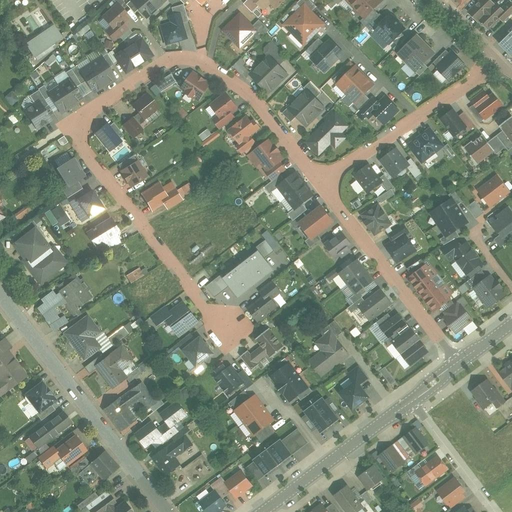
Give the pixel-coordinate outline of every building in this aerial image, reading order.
[(114,0),(109,5),(113,9),(118,5),(114,0)] [(157,8),(149,0),(131,0),(131,1),(139,9),(146,18),(157,8)] [(149,0),(157,8),(166,0),(149,0)] [(260,5),(254,0),(248,0),(244,4),(253,12),(260,5)] [(254,0),(260,5),(265,0),(268,0),(277,8),(282,4),(283,4),(282,3),(285,0),(254,0)] [(317,7),(310,0),(301,0),(297,4),(302,9),(305,5),(312,12),(317,7)] [(347,0),(355,8),(363,0),(347,0)] [(382,0),(363,0),(355,8),(365,18),(374,9),(383,0),(382,0)] [(482,0),(470,12),(479,21),(480,20),(495,5),(489,0),(482,0)] [(139,9),(131,1),(127,5),(135,13),(139,9)] [(511,14),(511,4),(510,2),(502,10),(505,13),(500,18),(505,22),(511,14)] [(113,9),(103,18),(111,27),(115,30),(123,23),(129,17),(118,4),(118,5),(113,9)] [(190,21),(185,4),(173,8),(175,15),(180,14),(183,23),(190,21)] [(495,5),(480,20),(489,29),(500,18),(505,13),(502,10),(496,4),(495,5)] [(312,12),(305,5),(302,9),(285,25),(293,33),(296,31),(307,42),(324,25),(312,12)] [(286,22),(297,12),(294,9),(284,20),(286,22)] [(374,9),(365,18),(361,21),(367,27),(379,15),(374,9)] [(173,23),(162,27),(167,44),(188,38),(183,23),(180,14),(175,15),(171,16),(173,23)] [(379,15),(367,27),(373,33),(376,30),(376,29),(386,20),(380,14),(379,15)] [(241,15),(224,31),(240,47),(254,34),(257,31),(253,27),(241,15)] [(386,20),(376,29),(376,30),(390,44),(402,33),(405,29),(391,15),(386,20)] [(270,30),(260,20),(253,27),(257,31),(254,34),(260,41),(270,30)] [(115,30),(111,27),(106,31),(115,41),(128,29),(123,23),(115,30)] [(53,25),(25,44),(35,58),(63,39),(53,25)] [(511,29),(499,42),(511,54),(511,29)] [(402,33),(393,41),(399,46),(403,42),(407,38),(402,33)] [(408,46),(399,54),(407,63),(426,45),(418,36),(408,46)] [(319,38),(307,51),(314,58),(326,45),(319,38)] [(142,40),(116,56),(126,72),(152,56),(147,49),(148,47),(147,45),(145,44),(142,40)] [(314,58),(313,59),(325,71),(332,65),(332,66),(339,59),(338,58),(343,53),(331,41),(326,45),(314,58)] [(399,46),(395,50),(399,54),(408,46),(403,42),(399,46)] [(426,45),(407,63),(416,72),(424,63),(435,53),(426,45)] [(447,50),(434,63),(438,67),(451,54),(447,50)] [(284,60),(275,51),(270,56),(279,66),(284,60)] [(465,66),(452,53),(451,54),(438,67),(437,68),(450,80),(465,66)] [(114,64),(107,54),(102,57),(109,68),(114,64)] [(279,66),(270,56),(260,65),(279,84),(288,75),(279,66)] [(109,68),(102,57),(91,64),(105,86),(116,79),(109,68)] [(243,65),(239,61),(234,66),(241,73),(246,69),(243,65)] [(351,62),(342,71),(343,71),(347,76),(356,67),(351,62)] [(424,63),(416,72),(420,76),(429,68),(424,63)] [(105,86),(91,64),(81,71),(80,71),(87,81),(94,93),(105,86)] [(279,84),(260,65),(251,74),(269,93),(279,84)] [(87,81),(80,71),(81,71),(78,66),(72,69),(81,84),(87,81)] [(347,76),(338,85),(347,94),(365,76),(356,66),(347,76)] [(81,84),(72,69),(66,73),(69,78),(70,78),(76,88),(81,84)] [(343,71),(333,80),(338,85),(347,76),(343,71)] [(210,85),(194,73),(183,88),(188,92),(186,93),(193,98),(195,97),(199,100),(210,85)] [(172,74),(155,85),(161,92),(177,82),(172,74)] [(365,76),(347,94),(356,103),(365,94),(374,85),(365,76)] [(76,88),(70,78),(69,78),(59,85),(73,107),(84,100),(76,88)] [(321,94),(310,83),(305,88),(307,90),(316,99),(321,94)] [(48,91),(48,92),(51,97),(62,114),(73,107),(59,85),(48,91)] [(44,86),(39,89),(39,90),(46,100),(51,97),(48,92),(48,91),(44,86)] [(39,90),(30,96),(35,104),(39,102),(44,108),(49,105),(47,102),(46,100),(39,90)] [(316,99),(307,90),(298,99),(316,117),(325,108),(316,99)] [(489,98),(485,91),(472,101),(475,105),(481,113),(486,119),(503,106),(494,94),(489,98)] [(13,92),(6,98),(13,106),(20,100),(13,92)] [(148,94),(134,106),(144,119),(158,108),(148,94)] [(227,94),(212,106),(219,115),(222,119),(231,112),(237,108),(227,94)] [(365,94),(356,103),(352,107),(358,112),(361,110),(371,100),(365,94)] [(371,100),(361,110),(370,119),(375,114),(372,111),(380,103),(373,97),(371,100)] [(380,103),(372,111),(375,114),(385,124),(399,110),(386,97),(380,103)] [(316,117),(298,99),(289,108),(297,117),(307,126),(316,117)] [(44,108),(39,102),(35,104),(25,111),(37,129),(51,120),(46,112),(44,108)] [(477,117),(481,113),(475,105),(470,108),(477,117)] [(297,117),(289,108),(283,113),(292,122),(297,117)] [(459,117),(454,110),(442,119),(455,136),(467,127),(465,125),(459,117)] [(329,121),(308,142),(313,148),(312,149),(316,153),(317,152),(319,154),(332,142),(336,146),(345,138),(340,133),(348,126),(336,114),(335,115),(331,111),(325,117),(329,121)] [(222,119),(219,115),(214,120),(221,129),(235,118),(231,112),(222,119)] [(471,121),(464,113),(459,117),(465,125),(471,121)] [(481,123),(486,119),(481,113),(477,117),(481,123)] [(247,116),(229,130),(240,144),(251,136),(261,128),(255,120),(252,122),(247,116)] [(511,117),(500,126),(504,131),(511,141),(511,117)] [(133,118),(124,125),(134,138),(143,130),(133,118)] [(471,121),(465,125),(467,127),(469,131),(475,127),(471,121)] [(124,135),(114,123),(109,127),(119,139),(124,135)] [(109,127),(108,124),(96,133),(110,151),(121,142),(119,139),(109,127)] [(209,130),(200,136),(203,141),(213,136),(209,130)] [(430,130),(411,145),(423,161),(442,146),(430,130)] [(504,131),(497,136),(505,146),(511,141),(504,131)] [(483,135),(474,143),(473,142),(465,148),(478,164),(495,151),(489,142),(483,135)] [(251,136),(240,144),(237,146),(243,154),(257,143),(251,136)] [(505,146),(497,136),(489,142),(495,151),(497,154),(506,147),(505,146)] [(269,141),(254,152),(268,170),(268,171),(279,162),(283,159),(279,153),(280,152),(275,146),(274,147),(269,141)] [(456,154),(449,144),(443,148),(450,158),(456,154)] [(407,163),(397,149),(382,161),(394,177),(399,174),(400,175),(403,175),(406,173),(406,170),(405,169),(408,167),(409,166),(407,163)] [(134,156),(119,165),(122,171),(138,162),(134,156)] [(74,159),(58,169),(67,184),(67,185),(68,186),(78,180),(84,176),(74,159)] [(419,168),(412,159),(407,163),(409,166),(408,167),(413,173),(419,168)] [(138,162),(122,171),(125,175),(124,175),(128,182),(128,181),(131,186),(147,176),(146,176),(147,173),(144,169),(141,168),(138,162)] [(279,162),(268,171),(268,170),(266,171),(273,181),(281,175),(286,171),(279,162)] [(369,166),(356,176),(369,192),(378,185),(382,182),(379,179),(369,166)] [(419,168),(413,173),(416,178),(423,173),(419,168)] [(286,181),(279,187),(287,198),(305,184),(296,173),(286,181)] [(273,181),(265,187),(270,194),(273,192),(279,187),(286,181),(281,175),(273,181)] [(395,187),(385,175),(379,179),(382,182),(378,185),(379,187),(383,184),(388,191),(392,189),(395,187)] [(498,177),(479,191),(491,206),(497,201),(498,202),(506,196),(505,195),(510,192),(498,177)] [(78,180),(68,186),(67,185),(62,188),(68,198),(82,190),(83,189),(78,180)] [(161,183),(143,194),(153,210),(166,203),(171,200),(167,193),(161,183)] [(313,195),(305,184),(287,198),(296,208),(296,209),(303,203),(313,195)] [(287,198),(279,187),(273,192),(281,202),(278,204),(279,205),(287,198)] [(176,188),(167,193),(171,200),(166,203),(170,209),(184,201),(176,188)] [(388,191),(377,199),(380,204),(395,195),(392,189),(388,191)] [(82,190),(68,198),(72,205),(86,196),(82,190)] [(455,191),(449,195),(453,200),(457,206),(463,201),(455,191)] [(86,196),(72,205),(83,221),(90,216),(91,217),(92,216),(92,215),(103,208),(93,192),(86,196)] [(453,200),(432,213),(439,225),(460,211),(457,206),(453,200)] [(476,201),(468,207),(477,219),(471,211),(479,205),(476,201)] [(303,203),(296,209),(296,208),(288,214),(294,221),(302,214),(308,210),(303,203)] [(60,205),(46,215),(54,226),(59,223),(62,227),(71,220),(60,205)] [(379,206),(364,215),(376,234),(389,225),(385,219),(388,217),(384,211),(383,211),(379,206)] [(306,219),(300,224),(302,225),(311,237),(312,239),(318,234),(334,222),(322,207),(306,219)] [(511,212),(509,208),(498,216),(501,219),(493,225),(498,232),(499,231),(502,236),(503,237),(511,231),(511,230),(511,221),(511,212)] [(460,211),(439,225),(447,236),(456,230),(468,222),(460,211)] [(294,221),(291,223),(296,229),(302,225),(300,224),(306,219),(302,214),(294,221)] [(111,219),(96,229),(96,228),(93,230),(94,230),(88,234),(97,249),(103,246),(118,236),(121,234),(111,219)] [(33,220),(21,229),(26,236),(35,229),(35,230),(38,227),(33,220)] [(404,224),(389,234),(394,242),(406,234),(406,235),(409,232),(404,224)] [(26,236),(17,243),(31,261),(49,247),(35,230),(35,229),(26,236)] [(456,230),(447,236),(441,239),(445,245),(456,239),(460,237),(456,230)] [(502,236),(497,240),(501,246),(502,246),(511,238),(511,230),(511,231),(503,237),(502,236)] [(340,234),(334,239),(334,240),(327,245),(336,257),(340,254),(342,257),(351,251),(348,248),(351,245),(343,233),(341,235),(340,234)] [(318,234),(312,239),(311,237),(306,241),(311,248),(322,239),(318,234)] [(394,242),(387,246),(398,262),(416,250),(406,235),(406,234),(394,242)] [(118,236),(103,246),(107,252),(122,243),(118,236)] [(445,245),(441,247),(450,260),(455,256),(453,254),(462,247),(456,239),(445,245)] [(250,255),(242,261),(258,282),(273,271),(264,259),(274,251),(266,241),(255,249),(258,252),(252,257),(250,255)] [(49,247),(31,261),(17,243),(16,248),(26,260),(26,264),(41,283),(67,263),(56,249),(53,252),(49,247)] [(462,247),(453,254),(455,256),(468,274),(482,263),(467,243),(462,247)] [(423,259),(407,269),(413,276),(425,267),(427,270),(429,268),(423,259)] [(345,270),(340,274),(348,284),(366,270),(358,260),(345,270)] [(238,298),(258,282),(242,261),(228,272),(229,274),(224,278),(222,275),(207,287),(215,298),(230,286),(238,298)] [(341,266),(327,277),(331,282),(340,274),(345,270),(341,266)] [(413,276),(410,279),(422,295),(437,284),(433,279),(438,275),(431,266),(429,268),(427,270),(425,267),(413,276)] [(131,283),(144,277),(140,268),(127,275),(131,283)] [(366,270),(348,284),(356,294),(365,288),(374,281),(366,270)] [(482,270),(465,284),(472,292),(476,289),(475,288),(489,278),(482,270)] [(489,278),(475,288),(476,289),(480,294),(478,295),(484,302),(485,301),(489,307),(505,295),(500,289),(501,288),(497,282),(496,283),(491,277),(489,278)] [(53,292),(43,300),(46,303),(39,309),(48,320),(49,319),(57,314),(58,312),(54,307),(67,298),(69,298),(77,309),(75,311),(78,309),(91,299),(76,279),(59,291),(61,292),(56,296),(53,292)] [(273,283),(261,292),(265,297),(267,295),(272,300),(281,293),(273,283)] [(437,284),(422,295),(435,311),(445,303),(449,300),(449,299),(447,297),(453,293),(446,284),(440,288),(437,284)] [(356,294),(350,298),(354,304),(363,297),(369,293),(365,288),(356,294)] [(366,302),(360,307),(370,320),(392,304),(381,290),(366,302)] [(265,297),(249,309),(259,320),(260,319),(262,320),(267,315),(267,314),(277,306),(272,300),(267,295),(265,297)] [(354,304),(348,308),(352,313),(360,307),(366,302),(363,297),(354,304)] [(450,298),(449,299),(449,300),(445,303),(449,308),(455,304),(450,298)] [(449,308),(444,312),(448,317),(461,306),(458,302),(455,304),(449,308)] [(172,312),(166,317),(171,324),(172,324),(175,328),(174,328),(180,336),(198,322),(193,315),(192,315),(189,311),(190,311),(184,303),(172,312)] [(167,306),(158,312),(163,319),(166,317),(172,312),(167,306)] [(448,317),(446,318),(456,332),(472,320),(462,306),(461,306),(448,317)] [(158,312),(152,317),(158,326),(164,321),(163,319),(158,312)] [(386,324),(381,327),(389,339),(399,332),(408,325),(399,313),(386,324)] [(60,318),(57,314),(49,319),(56,330),(79,316),(68,322),(64,316),(60,318)] [(389,314),(382,319),(386,324),(392,318),(389,314)] [(88,317),(66,334),(72,342),(73,341),(77,346),(76,347),(85,359),(100,347),(91,336),(98,330),(88,317)] [(382,319),(377,323),(381,327),(386,324),(382,319)] [(335,321),(321,332),(325,338),(332,332),(336,338),(344,332),(335,321)] [(124,327),(108,339),(109,340),(100,347),(104,353),(129,334),(124,327)] [(270,328),(257,339),(262,346),(256,351),(257,353),(253,356),(258,363),(269,354),(272,358),(285,347),(270,328)] [(402,336),(394,343),(403,354),(420,341),(411,329),(402,336)] [(325,338),(319,342),(326,350),(311,361),(322,376),(349,355),(336,338),(332,332),(325,338)] [(389,339),(384,342),(388,348),(394,343),(402,336),(399,332),(389,339)] [(192,334),(179,344),(181,346),(185,351),(186,351),(185,350),(197,341),(192,334)] [(197,341),(185,350),(186,351),(191,356),(190,357),(197,366),(197,367),(204,362),(214,354),(201,338),(197,341)] [(11,347),(5,339),(0,341),(0,395),(1,396),(21,381),(18,377),(24,372),(8,350),(11,347)] [(420,341),(403,354),(411,365),(429,352),(420,341)] [(179,344),(167,353),(169,356),(181,346),(179,344)] [(122,347),(97,366),(103,374),(104,373),(108,378),(107,379),(113,387),(113,388),(126,378),(126,377),(120,370),(132,361),(122,347)] [(253,356),(248,351),(242,356),(253,370),(259,365),(258,363),(253,356)] [(286,358),(274,368),(278,372),(290,364),(286,358)] [(148,368),(143,362),(137,366),(138,368),(142,373),(148,368)] [(204,362),(197,367),(197,366),(193,370),(199,377),(210,369),(204,362)] [(511,362),(501,371),(511,385),(511,362)] [(93,363),(86,367),(91,374),(97,369),(93,363)] [(278,372),(273,377),(279,385),(278,386),(283,393),(285,393),(291,401),(298,396),(308,388),(308,387),(290,364),(278,372)] [(229,369),(227,370),(224,365),(217,371),(221,376),(217,379),(229,394),(244,382),(238,375),(234,370),(232,369),(230,368),(229,369)] [(368,379),(359,367),(354,371),(362,382),(368,379)] [(386,367),(381,371),(384,376),(389,372),(386,367)] [(138,368),(126,377),(126,378),(130,383),(142,373),(138,368)] [(254,383),(244,370),(238,375),(244,382),(245,382),(249,387),(254,383)] [(355,383),(341,394),(353,410),(369,398),(360,385),(362,382),(354,371),(349,375),(355,383)] [(396,382),(389,372),(384,376),(392,385),(396,382)] [(495,390),(487,380),(474,391),(479,398),(477,399),(485,409),(495,402),(499,407),(501,406),(506,402),(506,401),(497,389),(495,390)] [(142,382),(131,390),(132,390),(139,400),(147,411),(158,403),(142,382)] [(42,384),(26,396),(25,399),(30,405),(33,406),(34,405),(40,412),(51,404),(55,401),(42,384)] [(308,388),(298,396),(301,401),(313,392),(309,386),(308,387),(308,388)] [(119,398),(105,409),(122,431),(138,418),(142,422),(143,422),(139,417),(138,417),(133,411),(131,412),(128,407),(139,400),(132,390),(120,399),(119,398)] [(245,391),(231,402),(237,410),(252,399),(245,391)] [(237,410),(236,411),(246,423),(265,408),(255,396),(237,410)] [(511,398),(506,401),(506,402),(501,406),(510,417),(511,414),(511,398)] [(324,400),(315,407),(332,429),(341,422),(324,400)] [(178,402),(162,415),(168,423),(171,427),(174,425),(187,415),(178,402)] [(51,404),(40,412),(37,414),(42,421),(56,410),(51,404)] [(332,429),(315,407),(306,413),(322,436),(332,429)] [(265,408),(246,423),(253,433),(255,435),(256,434),(270,424),(274,421),(265,408)] [(64,411),(47,424),(56,436),(73,423),(64,411)] [(153,423),(137,435),(146,447),(160,437),(162,435),(158,430),(153,423)] [(174,425),(171,427),(168,423),(163,426),(172,438),(173,437),(179,432),(174,425)] [(253,433),(246,423),(241,427),(248,437),(253,433)] [(47,424),(29,437),(38,449),(56,436),(47,424)] [(270,424),(256,434),(262,443),(276,432),(270,424)] [(179,432),(173,437),(176,442),(168,448),(154,458),(166,475),(180,465),(175,458),(193,445),(184,433),(189,429),(187,426),(179,432)] [(172,438),(163,426),(158,430),(162,435),(160,437),(165,443),(172,438)] [(309,443),(298,429),(282,442),(292,456),(309,443)] [(429,445),(417,429),(405,438),(410,445),(415,451),(417,453),(429,445)] [(76,437),(60,449),(64,455),(63,460),(67,465),(86,450),(76,437)] [(280,440),(268,450),(280,465),(292,456),(282,442),(280,440)] [(415,451),(410,445),(404,449),(409,456),(415,451)] [(53,446),(39,457),(47,468),(58,460),(64,455),(60,449),(57,451),(53,446)] [(398,454),(392,447),(381,456),(393,472),(405,463),(404,462),(398,454)] [(409,456),(404,449),(398,454),(404,462),(410,457),(409,456)] [(280,465),(268,450),(253,461),(254,463),(265,477),(280,465)] [(118,467),(105,451),(91,463),(79,473),(80,474),(88,484),(98,475),(96,473),(98,472),(104,479),(118,467)] [(422,469),(417,473),(426,485),(448,469),(439,457),(422,469)] [(87,458),(72,469),(77,476),(80,474),(79,473),(91,463),(87,458)] [(201,459),(185,471),(180,465),(195,485),(214,471),(209,463),(205,466),(201,459)] [(254,463),(247,468),(258,482),(265,477),(254,463)] [(418,465),(409,472),(413,477),(417,473),(422,469),(418,465)] [(384,480),(374,467),(360,477),(362,480),(361,481),(362,481),(365,485),(365,486),(366,485),(370,490),(384,480)] [(242,472),(227,483),(233,491),(237,497),(252,486),(242,472)] [(456,479),(439,491),(449,504),(463,493),(465,491),(456,479)] [(227,483),(225,481),(220,485),(228,495),(233,491),(227,483)] [(228,495),(220,485),(214,489),(216,491),(222,500),(228,495)] [(348,485),(335,496),(347,511),(358,511),(365,507),(362,503),(348,485)] [(108,491),(86,507),(90,511),(95,508),(112,496),(108,491)] [(216,491),(201,503),(208,511),(217,511),(227,505),(222,500),(216,491)] [(374,500),(368,491),(362,496),(366,500),(369,504),(374,500)] [(463,493),(449,504),(452,509),(467,498),(463,493)] [(112,496),(95,508),(98,511),(104,511),(106,510),(114,505),(116,503),(112,496)] [(421,498),(411,504),(416,511),(420,511),(427,508),(421,498)] [(365,507),(358,511),(374,511),(369,504),(366,500),(362,503),(365,507)] [(132,511),(125,502),(117,509),(114,505),(106,510),(107,511),(132,511)]
